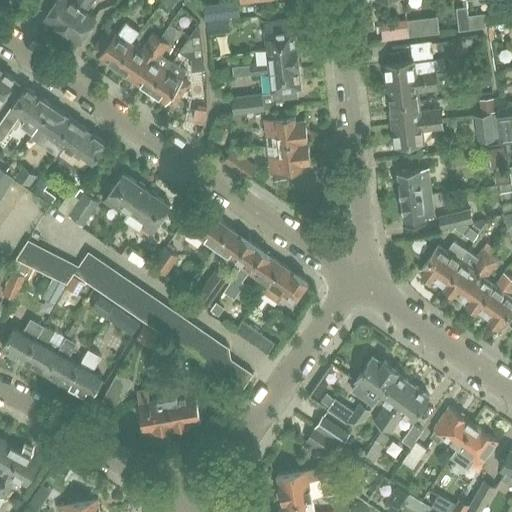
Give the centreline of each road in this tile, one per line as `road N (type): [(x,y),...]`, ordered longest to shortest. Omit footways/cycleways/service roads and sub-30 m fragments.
road 1 (residential): [(354,279),(0,32)]
road 2 (residential): [(194,511),(354,279)]
road 3 (residential): [(354,279),(363,217),(336,0)]
road 4 (residential): [(188,511),(0,389)]
road 5 (residential): [(511,391),(354,279)]
